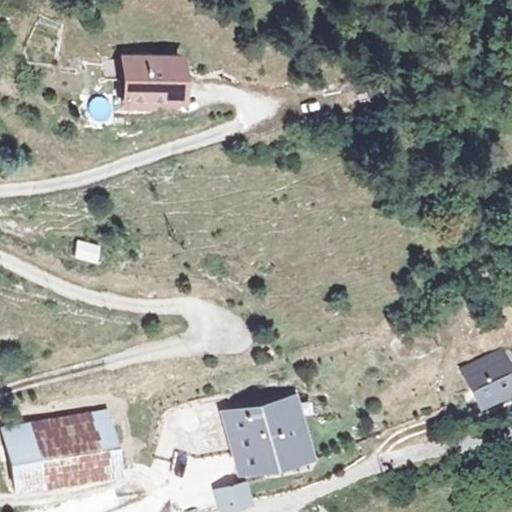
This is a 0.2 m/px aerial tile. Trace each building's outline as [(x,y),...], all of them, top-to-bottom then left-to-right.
[(177,70),(124,72),(124,111),(177,111),(177,70)] [(69,233),(64,251),(86,258),(92,240),(69,233)] [(511,345),(482,359),(499,393),(511,385),(511,345)] [(320,446),(305,391),(240,406),(248,460),(320,446)] [(126,393),(26,409),(37,465),(136,450),(126,393)] [(224,499),(259,491),(256,469),(220,477),(224,499)]
